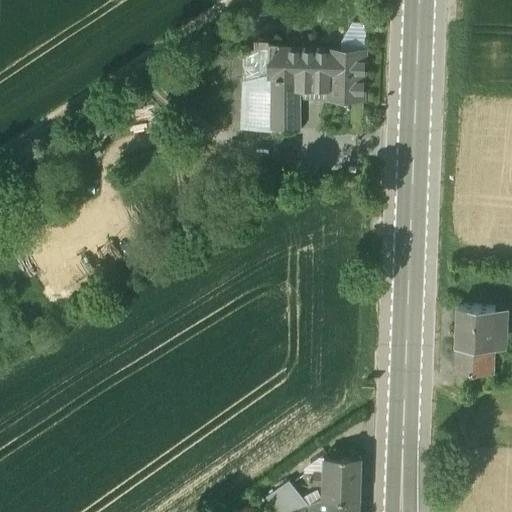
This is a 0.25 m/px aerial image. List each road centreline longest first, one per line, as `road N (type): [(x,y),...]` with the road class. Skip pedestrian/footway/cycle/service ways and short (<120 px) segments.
road 1 (secondary): [(402,511),(418,0)]
road 2 (track): [(231,0),(0,158)]
